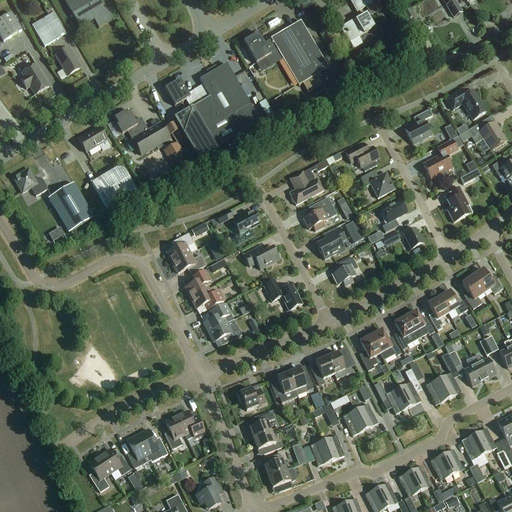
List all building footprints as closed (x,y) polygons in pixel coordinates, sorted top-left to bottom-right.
[(93,0),(92,1),(91,0),(62,0),(80,29),(94,21),(99,30),(114,21),(101,0),(93,0)] [(356,14),(365,8),(370,18),(381,12),(376,3),(373,4),(370,0),(355,0),(350,3),(356,14)] [(442,0),(441,1),(445,7),(453,20),(462,15),(454,1),(453,0),(442,0)] [(46,12),(49,17),(32,27),(44,48),(65,36),(53,15),(50,10),(46,12)] [(410,10),(403,14),(407,21),(414,17),(410,10)] [(0,37),(4,43),(22,33),(11,15),(0,21),(0,37)] [(374,29),(366,15),(360,18),(359,17),(343,27),(346,33),(344,35),(349,43),(374,29)] [(276,50),(289,72),(298,87),(328,70),(300,22),(263,44),(258,35),(243,44),(256,65),(271,56),(269,54),(276,50)] [(432,51),(422,32),(415,36),(426,55),(432,51)] [(67,78),(81,70),(69,50),(55,58),(67,78)] [(179,82),(164,91),(170,101),(175,108),(186,102),(191,110),(174,120),(175,123),(180,131),(199,164),(200,165),(218,154),(216,150),(243,135),(245,138),(262,127),(250,106),(230,72),(226,65),(217,71),(215,67),(206,72),(208,76),(199,81),(202,87),(194,92),(188,95),(179,82)] [(26,91),(30,89),(34,97),(49,89),(35,66),(21,75),(23,78),(20,80),(26,91)] [(465,97),(462,91),(446,101),(453,112),(462,106),(472,122),(485,114),(477,101),(478,100),(473,92),(465,97)] [(265,102),(258,106),(268,123),(275,119),(265,102)] [(432,118),(429,111),(413,119),(416,126),(405,132),(412,146),(430,137),(423,123),(432,118)] [(128,112),(114,120),(118,127),(116,128),(122,137),(127,134),(141,157),(170,140),(168,138),(163,130),(163,129),(160,124),(148,131),(141,119),(135,123),(128,112)] [(281,124),(286,121),(283,115),(277,118),(281,124)] [(114,123),(107,127),(109,131),(116,127),(114,123)] [(175,123),(163,130),(168,138),(180,131),(175,123)] [(485,130),(482,124),(467,133),(475,146),(484,140),(492,153),(505,144),(493,125),(485,130)] [(447,128),(452,140),(459,137),(455,125),(447,128)] [(111,149),(107,142),(99,129),(78,141),(86,154),(97,148),(101,155),(111,149)] [(458,139),(452,142),(453,145),(456,151),(463,147),(458,139)] [(442,156),(423,166),(431,181),(437,178),(438,181),(440,181),(440,182),(446,179),(446,177),(447,177),(445,173),(452,170),(445,157),(457,151),(453,145),(452,142),(440,148),(441,150),(439,151),(442,156)] [(163,152),(177,176),(191,167),(178,144),(163,152)] [(363,146),(358,148),(345,155),(351,166),(357,162),(361,170),(362,170),(364,174),(377,168),(374,163),(378,161),(372,149),(366,152),(363,146)] [(339,155),(332,159),(335,164),(342,161),(339,155)] [(504,177),(507,182),(511,189),(511,188),(511,163),(507,167),(505,166),(502,161),(492,168),(499,180),(504,177)] [(293,204),(294,204),(296,207),(323,193),(317,181),(315,182),(310,174),(315,171),(317,174),(329,168),(326,162),(314,168),(302,175),(302,174),(289,181),(295,192),(289,195),(291,198),(291,199),(290,199),(290,200),(291,201),(291,202),(292,203),(292,204),(293,204)] [(468,164),(471,172),(478,169),(475,162),(468,164)] [(107,211),(136,193),(121,167),(91,185),(107,211)] [(480,171),(483,175),(490,171),(487,167),(480,171)] [(154,178),(159,188),(176,179),(171,169),(154,178)] [(35,182),(29,171),(13,180),(22,195),(31,190),(36,198),(48,191),(41,179),(35,182)] [(378,179),(375,173),(360,180),(365,189),(370,186),(378,200),(394,192),(386,175),(378,179)] [(471,174),(460,180),(463,187),(474,181),(471,174)] [(69,235),(89,222),(69,188),(48,200),(69,235)] [(468,207),(459,189),(444,197),(450,210),(447,211),(454,225),(469,217),(465,209),(468,207)] [(322,224),(326,222),(337,216),(328,199),(309,210),(312,216),(303,221),(309,231),(313,229),(315,233),(324,228),(322,224)] [(407,215),(400,202),(381,212),(388,225),(382,228),(385,235),(398,228),(395,221),(407,215)] [(253,212),(233,223),(240,236),(234,240),(237,247),(253,239),(249,231),(260,226),(253,212)] [(216,220),(219,226),(233,219),(229,213),(216,220)] [(348,226),(345,228),(346,231),(354,245),(364,240),(355,223),(348,226)] [(205,225),(198,228),(202,234),(208,231),(205,225)] [(345,241),(339,230),(328,236),(331,242),(318,249),(324,262),(337,255),(338,256),(345,253),(340,244),(345,241)] [(412,251),(422,246),(415,231),(404,236),(412,251)] [(377,243),(384,240),(381,234),(374,237),(377,243)] [(385,248),(399,240),(396,234),(382,242),(385,248)] [(166,254),(172,265),(190,256),(186,249),(193,245),(188,236),(181,239),(184,245),(166,254)] [(213,249),(220,260),(225,257),(218,246),(213,249)] [(279,262),(272,250),(261,256),(258,250),(243,257),(249,269),(256,265),(260,272),(279,262)] [(378,253),(375,254),(378,260),(383,257),(380,252),(379,250),(377,251),(378,253)] [(190,256),(172,265),(178,276),(187,271),(190,276),(205,268),(200,257),(193,261),(190,256)] [(352,259),(338,266),(341,272),(332,277),(338,287),(343,284),(346,290),(354,286),(350,280),(355,278),(353,272),(358,270),(352,259)] [(213,275),(219,272),(216,266),(210,269),(213,275)] [(482,271),(472,278),(484,295),(490,291),(494,297),(503,291),(495,279),(490,283),(482,271)] [(185,289),(191,300),(209,291),(206,285),(210,283),(205,272),(191,279),(194,285),(185,289)] [(484,295),(472,278),(462,286),(470,297),(465,300),(473,312),(481,306),(477,300),(484,295)] [(280,293),(275,282),(263,288),(272,304),(281,299),(289,313),(302,306),(292,287),(280,293)] [(209,291),(191,300),(196,311),(205,306),(208,311),(224,303),(218,293),(211,296),(209,291)] [(449,293),(439,300),(448,315),(455,311),(458,317),(467,312),(461,301),(456,304),(449,293)] [(448,315),(439,300),(428,306),(434,317),(430,320),(437,333),(442,330),(441,328),(445,325),(441,319),(448,315)] [(203,325),(209,335),(227,325),(224,321),(232,317),(226,305),(210,314),(213,320),(203,325)] [(416,313),(405,319),(414,335),(420,331),(424,337),(428,335),(429,337),(434,334),(427,321),(422,324),(416,313)] [(414,335),(405,319),(394,325),(400,336),(395,339),(403,352),(408,349),(407,347),(411,345),(417,341),(414,335)] [(471,331),(476,328),(472,321),(467,324),(471,331)] [(227,325),(209,335),(214,345),(223,340),(226,345),(241,337),(236,327),(229,331),(227,325)] [(248,335),(250,339),(255,335),(257,335),(260,333),(261,332),(260,332),(258,327),(257,327),(252,330),(253,332),(252,333),(248,335)] [(480,330),(484,337),(489,334),(486,327),(480,330)] [(382,332),(371,338),(380,356),(387,352),(391,358),(395,356),(396,358),(401,356),(393,340),(388,343),(382,332)] [(491,337),(485,340),(492,354),(498,351),(491,337)] [(374,359),(380,356),(371,338),(360,344),(366,356),(360,359),(368,373),(374,370),(373,368),(377,366),(374,359)] [(492,354),(485,340),(479,344),(486,357),(492,354)] [(511,368),(511,349),(508,342),(503,345),(507,351),(499,355),(507,371),(511,368)] [(337,354),(326,359),(334,377),(336,382),(352,374),(350,368),(353,366),(348,354),(339,358),(337,354)] [(453,354),(448,356),(455,370),(460,367),(453,354)] [(441,359),(449,373),(455,370),(448,356),(441,359)] [(488,361),(482,364),(478,357),(472,360),(476,367),(484,383),(496,377),(488,361)] [(334,377),(326,359),(315,364),(317,368),(311,370),(318,387),(324,385),(323,381),(334,377)] [(412,370),(417,382),(418,382),(424,379),(416,363),(409,366),(412,370)] [(484,383),(476,367),(464,373),(472,389),(484,383)] [(412,370),(405,374),(410,384),(411,385),(417,382),(412,370)] [(299,371),(288,375),(297,398),(308,393),(307,392),(313,389),(306,372),(301,375),(299,371)] [(297,398),(288,375),(277,379),(278,383),(271,386),(275,399),(278,398),(282,406),(297,400),(297,398)] [(451,375),(438,381),(448,401),(461,395),(451,375)] [(448,401),(438,381),(426,388),(436,408),(448,401)] [(410,384),(398,390),(408,410),(421,404),(411,385),(410,384)] [(388,402),(396,417),(408,410),(398,390),(386,397),(380,385),(374,388),(382,404),(388,402)] [(364,402),(370,399),(365,388),(358,391),(364,402)] [(247,394),(246,391),(236,395),(241,408),(244,406),(246,413),(258,408),(257,407),(265,404),(260,392),(253,395),(252,392),(247,394)] [(329,398),(323,401),(326,407),(332,404),(329,398)] [(323,407),(321,401),(315,403),(317,409),(323,407)] [(331,405),(329,406),(330,407),(332,412),(338,409),(339,408),(341,407),(338,401),(335,403),(334,404),(331,405)] [(329,406),(322,409),(325,415),(332,429),(339,426),(329,406)] [(368,406),(355,412),(365,432),(378,426),(368,406)] [(322,409),(311,414),(315,420),(325,415),(322,409)] [(365,432),(355,412),(342,419),(353,439),(365,432)] [(187,414),(176,419),(185,437),(191,434),(194,439),(198,437),(199,439),(205,436),(194,414),(190,416),(191,418),(189,419),(187,414)] [(249,430),(253,441),(271,434),(267,423),(274,421),(272,415),(251,423),(253,428),(249,430)] [(306,418),(299,421),(301,427),(308,425),(306,418)] [(185,437),(176,419),(165,424),(170,434),(164,436),(172,452),(182,447),(179,440),(185,437)] [(511,439),(511,428),(507,420),(497,425),(509,449),(511,447),(511,441),(511,440),(511,439)] [(290,428),(284,430),(286,436),(292,434),(290,428)] [(486,430),(474,437),(484,457),(496,450),(486,430)] [(148,432),(138,437),(148,458),(148,457),(152,465),(168,456),(159,440),(154,443),(148,432)] [(271,434),(253,441),(258,452),(262,451),(264,457),(281,450),(279,444),(275,445),(271,434)] [(148,458),(138,437),(127,443),(132,454),(127,457),(134,471),(145,465),(142,461),(148,458)] [(484,457),(474,437),(461,443),(471,463),(484,457)] [(336,438),(323,443),(331,464),(344,459),(336,438)] [(208,441),(202,443),(204,449),(210,447),(208,441)] [(331,464),(323,443),(310,448),(318,469),(331,464)] [(293,449),(295,455),(302,452),(299,446),(293,449)] [(110,452),(99,459),(110,476),(117,471),(122,478),(131,472),(121,457),(116,460),(110,452)] [(453,452),(442,458),(452,478),(463,472),(453,452)] [(511,468),(504,454),(497,457),(504,472),(511,468)] [(264,468),(268,479),(286,473),(282,461),(280,462),(278,456),(266,461),(268,467),(264,468)] [(214,458),(208,462),(211,467),(217,464),(214,458)] [(452,478),(442,458),(430,463),(440,483),(452,478)] [(110,476),(99,459),(88,466),(94,475),(89,478),(100,495),(109,489),(103,480),(110,476)] [(469,470),(477,485),(484,481),(477,466),(469,470)] [(421,468),(409,474),(419,494),(431,488),(421,468)] [(286,473),(268,479),(272,491),(277,489),(279,495),(291,490),(289,484),(295,482),(296,480),(292,470),(286,473)] [(419,494),(409,474),(398,480),(408,500),(410,499),(419,494)] [(173,477),(167,480),(170,485),(176,482),(173,477)] [(221,491),(214,479),(204,484),(207,491),(196,497),(201,507),(205,505),(208,511),(221,506),(215,494),(221,491)] [(465,483),(468,489),(476,485),(473,479),(465,483)] [(138,483),(132,487),(136,492),(142,489),(138,483)] [(388,485),(376,491),(386,511),(398,505),(388,485)] [(384,511),(386,511),(376,491),(365,497),(372,511),(384,511)] [(433,494),(438,505),(444,502),(439,491),(433,494)] [(442,496),(441,496),(444,502),(450,499),(447,493),(445,494),(442,496)] [(185,511),(178,497),(166,503),(170,511),(185,511)] [(408,500),(404,502),(409,511),(415,511),(410,499),(408,500)] [(445,504),(449,510),(459,505),(456,499),(445,504)] [(511,511),(506,501),(497,505),(494,500),(488,502),(493,511),(499,511),(500,511),(499,511),(511,511)] [(317,504),(320,511),(327,509),(325,501),(317,504)] [(360,511),(356,501),(344,505),(346,511),(360,511)] [(406,511),(402,503),(397,505),(400,511),(406,511)]
